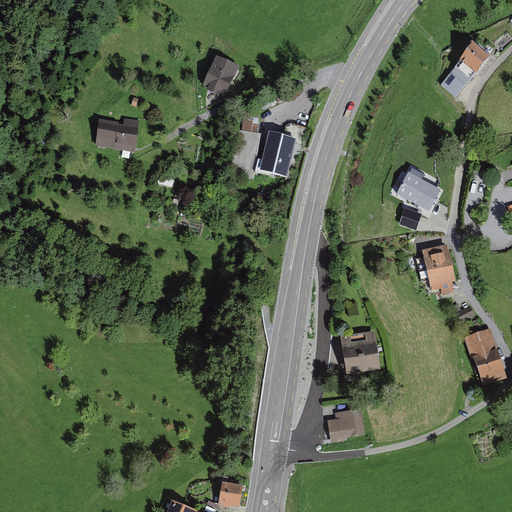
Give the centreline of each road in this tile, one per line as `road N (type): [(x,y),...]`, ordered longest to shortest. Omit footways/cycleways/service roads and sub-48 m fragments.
road 1 (secondary): [(273,454),(318,180),(357,81),(405,0)]
road 2 (residential): [(511,366),(472,301),(453,226),(474,97),(511,49)]
road 3 (residential): [(273,454),(342,456),(410,443),(474,411),(511,379)]
